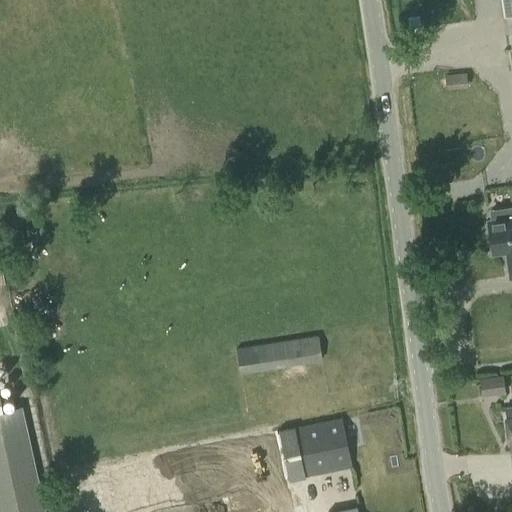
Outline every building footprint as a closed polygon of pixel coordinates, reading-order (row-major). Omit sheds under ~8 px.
[(511,0),(501,0),(504,17),(511,16),(511,0)] [(446,77),(447,91),(465,90),(464,76),(446,77)] [(511,275),(511,206),(490,210),(492,220),(488,220),(493,252),(506,250),(510,276),(511,275)] [(319,336),(237,348),(240,371),(322,359),(319,336)] [(503,375),(481,378),(483,394),(506,391),(503,375)] [(45,511),(22,406),(0,410),(0,511),(45,511)] [(342,417),(112,465),(122,511),(130,511),(352,465),(342,417)] [(298,511),(296,499),(218,511),(298,511)]
